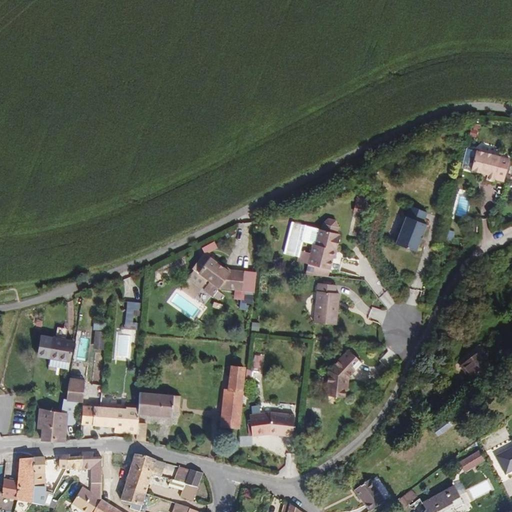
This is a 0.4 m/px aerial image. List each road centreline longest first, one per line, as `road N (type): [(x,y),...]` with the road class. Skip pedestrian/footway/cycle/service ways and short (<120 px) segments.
road 1 (unclassified): [(0,306),(141,262),(425,118),(471,105),(511,110)]
road 2 (residential): [(511,235),(454,278),(373,426),(346,453),(281,486)]
road 3 (tertiary): [(220,471),(108,445),(0,447)]
